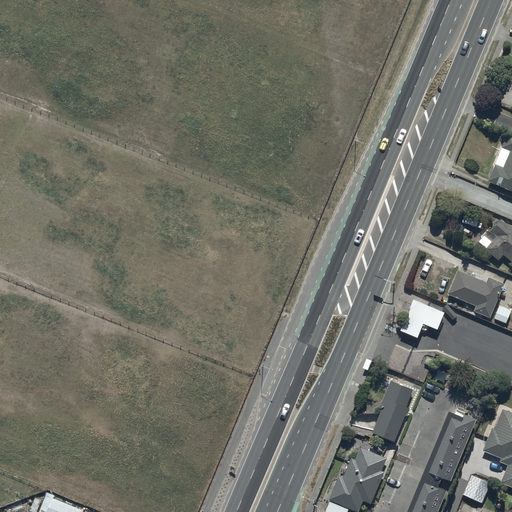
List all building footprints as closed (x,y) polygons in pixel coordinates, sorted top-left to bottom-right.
[(489,183),(511,192),(511,136),(509,136),(503,150),(511,153),(504,170),(496,166),(489,183)] [(503,251),(511,259),(511,225),(500,215),(490,227),(496,232),(484,245),(498,257),(503,251)] [(472,308),(489,315),(504,280),(487,274),(485,279),(456,267),(446,291),(475,303),(472,308)] [(399,326),(416,333),(422,319),(436,325),(443,308),(412,295),(399,326)] [(510,308),(498,303),(493,315),(505,320),(510,308)] [(371,429),(394,438),(408,404),(405,403),(412,387),(390,378),(379,405),(381,406),(371,429)] [(507,462),(500,480),(511,484),(511,409),(502,406),(494,426),(491,424),(482,448),(500,455),(499,459),(507,462)] [(450,411),(427,467),(450,477),(475,415),(463,410),(460,416),(450,411)] [(328,497),(358,509),(363,498),(371,501),(384,469),(381,468),(386,455),(360,444),(355,456),(350,455),(342,474),(338,473),(328,497)] [(462,492),(482,500),(490,480),(471,472),(462,492)] [(423,477),(408,511),(435,511),(446,487),(423,477)] [(55,495),(46,492),(38,511),(81,511),(82,509),(54,498),(55,495)] [(345,511),(348,507),(329,499),(323,511),(345,511)]
